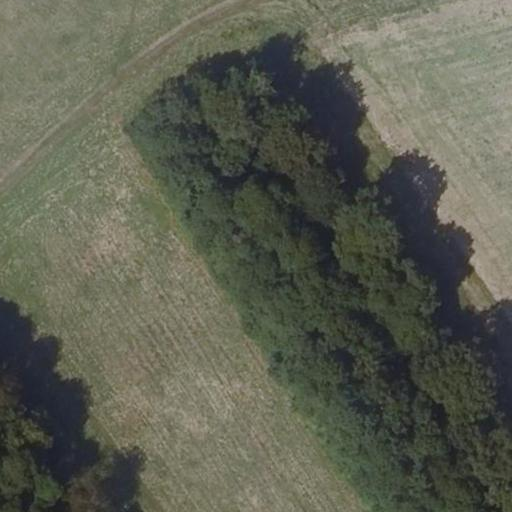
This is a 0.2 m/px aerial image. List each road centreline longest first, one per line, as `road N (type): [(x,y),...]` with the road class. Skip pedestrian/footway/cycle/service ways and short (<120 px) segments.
road 1 (track): [(0,184),(210,13),(241,0)]
road 2 (track): [(84,511),(0,389)]
